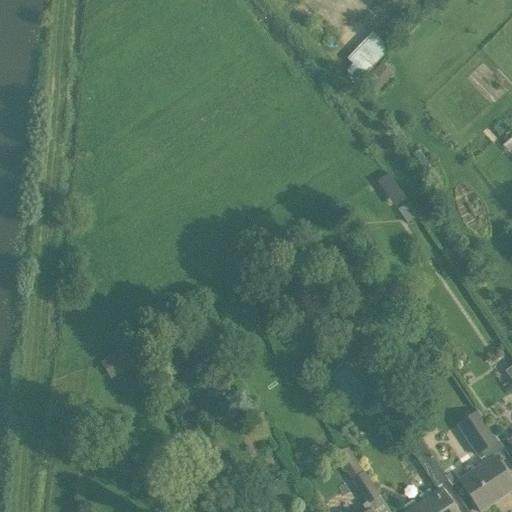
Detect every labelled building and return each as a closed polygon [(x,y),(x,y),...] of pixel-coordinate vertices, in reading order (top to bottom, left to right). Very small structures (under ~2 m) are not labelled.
[(373,33),(347,60),(353,65),(346,72),(357,83),(364,76),(365,78),(391,50),(373,33)] [(374,93),(393,75),(381,63),(362,82),(374,93)] [(387,173),(376,183),(398,206),(409,195),(387,173)] [(407,204),(397,211),(406,224),(416,217),(407,204)] [(308,282),(293,261),(274,274),(290,295),(308,282)] [(122,350),(107,361),(118,377),(133,367),(133,366),(136,364),(124,347),(121,349),(122,350)] [(499,443),(477,412),(456,427),(477,458),(499,443)] [(449,483),(435,463),(419,438),(407,446),(436,491),(449,483)] [(381,499),(364,474),(347,449),(334,458),(345,474),(348,473),(353,481),(351,482),(366,503),(367,502),(370,506),(381,499)] [(479,511),(484,511),(511,493),(511,485),(494,459),(459,482),(479,511)] [(455,511),(441,491),(408,511),(455,511)]
